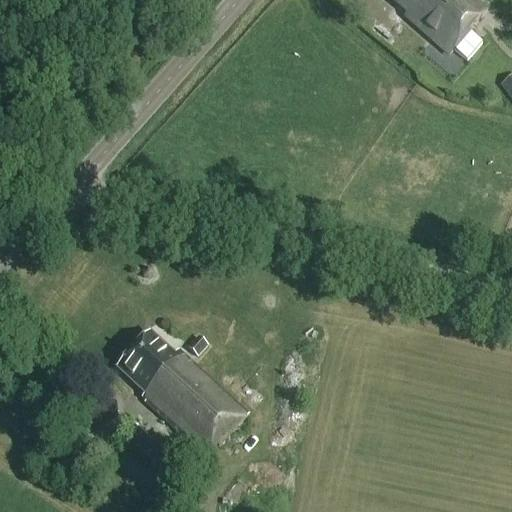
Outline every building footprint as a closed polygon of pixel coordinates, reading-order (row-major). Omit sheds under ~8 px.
[(448,56),(486,13),(472,0),(390,0),(415,21),(412,24),(448,56)] [(511,79),(501,87),(511,102),(511,79)] [(218,450),(249,417),(193,365),(182,356),(179,353),(174,358),(150,335),(117,370),(144,397),(141,400),(145,404),(144,405),(204,462),(217,448),(218,450)] [(208,350),(198,340),(188,351),(199,360),(208,350)] [(166,475),(181,459),(158,437),(142,453),(166,475)]
